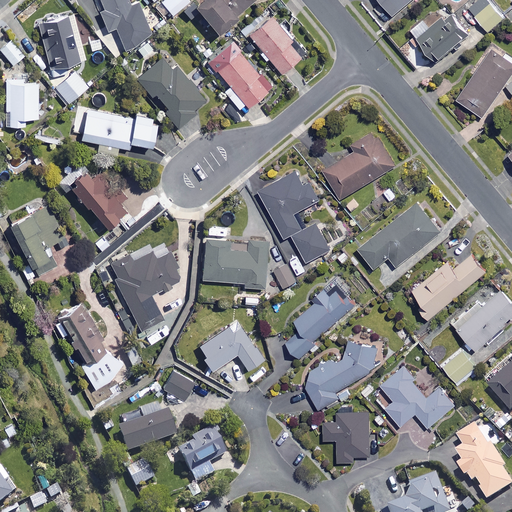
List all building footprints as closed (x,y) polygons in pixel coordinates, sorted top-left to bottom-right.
[(135,0),(131,0),(128,1),(127,0),(99,0),(103,7),(97,9),(106,29),(114,26),(124,48),(135,43),(134,41),(150,34),(135,0)] [(186,0),(160,0),(171,13),(186,0)] [(249,0),(194,0),(192,2),(216,29),(249,0)] [(408,0),(380,0),(392,14),(408,0)] [(503,16),(489,0),(473,0),(467,5),(487,29),(503,16)] [(252,37),(279,71),(303,51),(265,6),(238,29),(248,40),(252,37)] [(84,57),(72,11),(36,20),(48,66),(84,57)] [(468,33),(453,14),(446,21),(441,15),(429,26),(422,18),(410,28),(435,59),(468,33)] [(23,54),(10,38),(0,46),(0,48),(12,63),(23,54)] [(152,47),(146,40),(136,47),(142,55),(152,47)] [(257,72),(236,47),(214,66),(246,105),(270,85),(259,71),(257,72)] [(503,54),(492,47),(457,98),(482,115),(511,72),(511,55),(505,51),(503,54)] [(191,109),(204,97),(163,52),(135,77),(151,94),(153,92),(167,107),(163,110),(177,126),(194,111),(191,109)] [(86,85),(73,69),(53,85),(66,101),(86,85)] [(37,78),(5,77),(4,123),(24,123),(24,115),(37,115),(37,78)] [(97,141),(95,149),(115,153),(117,145),(128,147),(129,139),(150,143),(154,121),(150,120),(151,113),(132,109),(131,116),(78,105),(74,128),(80,129),(79,137),(97,141)] [(58,128),(35,124),(33,138),(56,142),(58,128)] [(395,164),(373,128),(350,142),(354,148),(322,167),(340,196),(395,164)] [(118,202),(126,195),(101,167),(92,176),(82,166),(66,181),(105,222),(122,207),(118,202)] [(315,219),(307,224),(298,208),(319,197),(308,177),(302,181),(295,168),(258,188),(284,236),(291,232),(306,259),(330,246),(315,219)] [(442,228),(418,198),(358,246),(373,265),(388,254),(395,264),(442,228)] [(55,263),(45,243),(53,239),(57,246),(65,242),(45,201),(7,219),(33,274),(55,263)] [(144,211),(138,205),(125,216),(130,223),(144,211)] [(109,242),(102,234),(93,241),(100,249),(109,242)] [(267,238),(202,234),(200,276),(242,279),(242,284),(264,286),(267,238)] [(154,257),(150,249),(130,258),(127,251),(109,260),(116,274),(113,276),(139,328),(161,317),(150,293),(181,278),(167,250),(154,257)] [(485,268),(470,251),(453,266),(447,258),(412,287),(422,300),(418,304),(427,316),(485,268)] [(296,279),(287,260),(274,267),(283,285),(296,279)] [(113,279),(107,266),(97,270),(103,283),(113,279)] [(355,301),(334,276),(312,295),(316,299),(293,318),(301,327),(286,340),(299,355),(315,341),(312,338),(355,301)] [(511,314),(511,299),(501,286),(481,303),(477,299),(452,320),(474,346),(511,314)] [(82,297),(56,311),(61,319),(54,323),(60,333),(68,329),(84,358),(79,361),(92,384),(115,371),(120,360),(103,346),(103,340),(87,311),(89,310),(82,297)] [(235,318),(197,342),(202,350),(199,353),(209,368),(235,352),(245,367),(260,357),(235,318)] [(348,337),(345,353),(336,358),(334,354),(308,368),(310,372),(303,376),(318,405),(340,393),(337,387),(369,369),(376,343),(348,337)] [(477,364),(463,348),(443,364),(456,381),(477,364)] [(482,377),(510,410),(511,408),(511,350),(509,349),(506,350),(504,353),(506,357),(482,377)] [(414,378),(403,364),(381,383),(393,397),(384,405),(400,423),(415,410),(427,425),(454,403),(437,383),(424,393),(413,379),(414,378)] [(193,382),(172,367),(160,384),(182,399),(193,382)] [(174,433),(162,401),(139,409),(141,415),(115,424),(125,451),(174,433)] [(368,408),(337,409),(338,419),(323,419),(323,436),(336,436),(337,458),(354,458),(353,453),(369,453),(368,408)] [(462,459),(456,463),(464,475),(467,474),(472,482),(475,480),(487,499),(511,482),(511,481),(502,466),(505,463),(490,439),(486,442),(475,423),(457,435),(463,444),(455,449),(462,459)] [(224,453),(209,427),(175,447),(195,481),(212,471),(207,463),(224,453)] [(152,476),(143,458),(124,468),(134,486),(152,476)] [(0,499),(15,489),(0,467),(0,499)] [(443,511),(448,510),(434,473),(398,486),(401,496),(381,504),(383,511),(443,511)]
